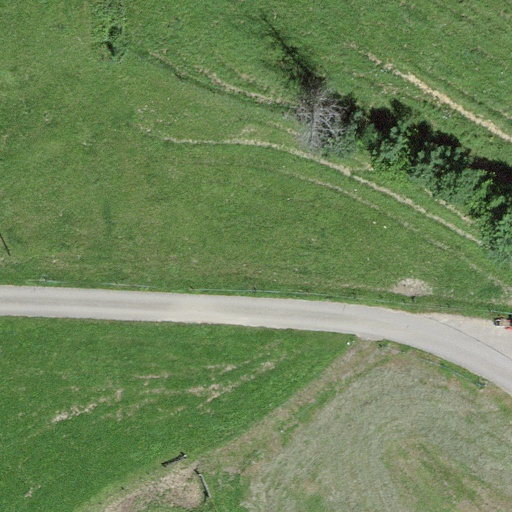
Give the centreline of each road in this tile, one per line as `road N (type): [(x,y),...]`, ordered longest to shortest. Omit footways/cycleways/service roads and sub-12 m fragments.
road 1 (track): [(90,305),(380,312),(511,367)]
road 2 (track): [(90,305),(298,511)]
